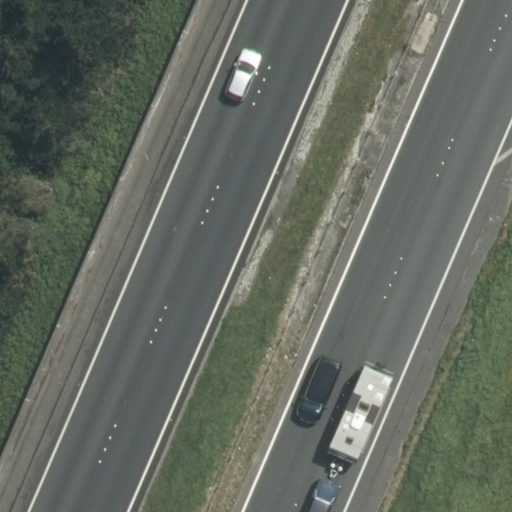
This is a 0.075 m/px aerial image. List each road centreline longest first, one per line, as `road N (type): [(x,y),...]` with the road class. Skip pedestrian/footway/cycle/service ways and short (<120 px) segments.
road 1 (motorway): [(490,0),(263,511)]
road 2 (motorway): [(60,511),(285,0)]
